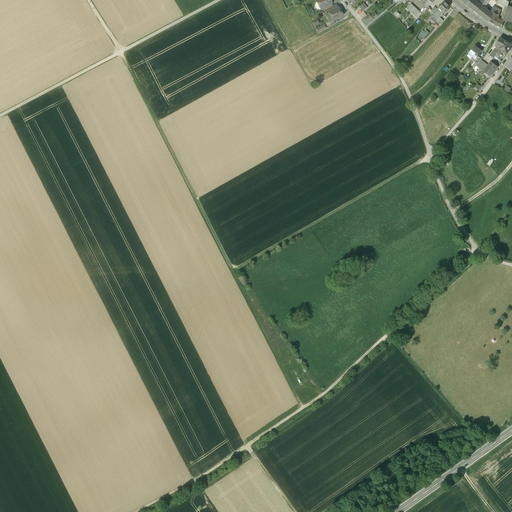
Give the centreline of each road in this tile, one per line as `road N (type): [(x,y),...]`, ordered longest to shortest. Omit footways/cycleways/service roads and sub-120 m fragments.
road 1 (track): [(135,511),(205,475),(323,393),(476,249),(511,265)]
road 2 (track): [(87,0),(302,408)]
road 3 (track): [(476,249),(451,212),(406,87),(359,21)]
road 4 (track): [(219,0),(0,116)]
road 5 (track): [(429,155),(232,271)]
road 6 (secondary): [(511,430),(397,511)]
